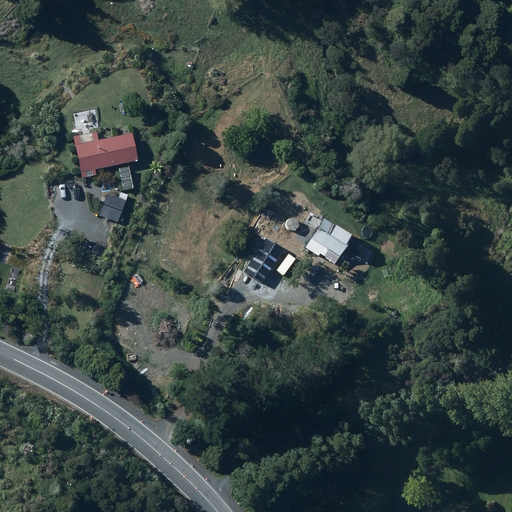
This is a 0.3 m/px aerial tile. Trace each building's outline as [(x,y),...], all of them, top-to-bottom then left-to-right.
[(98,141),(73,147),(79,173),(135,161),(129,134),(114,137),(112,129),(96,132),(98,141)] [(126,168),(115,171),(121,192),(132,189),(126,168)] [(124,205),(104,198),(98,217),(118,224),(124,205)] [(353,243),(359,233),(325,213),(317,227),(305,220),(291,243),(323,262),(329,251),(340,258),(350,241),(353,243)] [(396,302),(385,309),(396,326),(407,319),(396,302)] [(141,349),(118,335),(112,346),(135,360),(141,349)]
